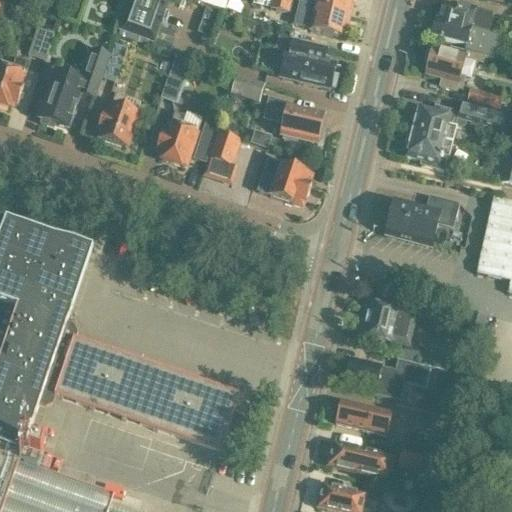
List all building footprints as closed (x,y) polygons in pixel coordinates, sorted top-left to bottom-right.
[(79,0),(64,0),(61,12),(74,17),(79,0)] [(148,0),(132,0),(120,35),(154,47),(168,7),(148,0)] [(273,0),(271,12),(302,19),(305,7),(289,3),(289,0),(273,0)] [(318,0),(316,10),(350,18),(353,0),(318,0)] [(430,25),(426,43),(462,52),(461,56),(491,64),(497,39),(487,36),(493,17),(458,7),(457,10),(443,7),(442,9),(438,8),(436,16),(435,16),(432,25),(430,25)] [(316,10),(310,34),(344,42),(350,18),(316,10)] [(251,37),(260,40),(263,29),(255,26),(251,37)] [(37,32),(29,58),(45,64),(53,37),(37,32)] [(333,78),(336,67),(324,64),(327,52),(281,41),(277,54),(286,57),(281,79),(297,83),(296,85),(330,93),(331,90),(335,91),(337,79),(333,78)] [(110,63),(104,82),(115,86),(121,66),(126,51),(116,48),(110,63)] [(56,76),(40,122),(41,122),(40,126),(53,131),(55,127),(68,131),(80,97),(94,102),(109,58),(93,53),(82,85),(56,76)] [(428,56),(425,64),(429,68),(426,78),(442,83),(440,91),(457,95),(458,93),(462,94),(465,79),(468,80),(473,65),(465,63),(465,62),(433,53),(432,55),(428,56)] [(167,81),(161,101),(172,105),(179,85),(182,87),(190,64),(175,59),(167,81)] [(0,68),(0,108),(11,112),(13,106),(17,107),(23,90),(19,89),(23,76),(22,76),(26,66),(16,63),(12,73),(0,68)] [(472,81),(483,85),(488,70),(477,66),(472,81)] [(238,79),(230,102),(260,111),(267,89),(238,79)] [(466,94),(463,108),(498,116),(501,102),(466,94)] [(103,118),(97,134),(102,136),(100,142),(126,151),(138,116),(123,111),(126,100),(116,97),(112,107),(111,107),(107,119),(103,118)] [(270,102),(265,122),(284,126),(281,139),(284,139),(283,142),(297,146),(298,142),(318,147),(319,144),(322,145),(325,133),(322,132),(325,119),(289,111),(290,107),(270,102)] [(412,120),(408,135),(452,146),(456,130),(455,129),(457,123),(463,124),(463,126),(482,131),(499,136),(505,118),(498,116),(463,108),(458,107),(455,116),(453,115),(436,111),(435,115),(419,111),(417,119),(412,120)] [(161,137),(156,154),(160,155),(158,161),(184,170),(196,135),(181,130),(185,119),(174,115),(171,126),(170,126),(166,138),(161,137)] [(218,135),(202,182),(232,191),(238,172),(231,169),(241,143),(218,135)] [(448,163),(452,146),(408,135),(405,148),(408,152),(406,161),(422,165),(421,169),(444,175),(447,162),(448,163)] [(213,140),(202,136),(194,161),(205,164),(213,140)] [(511,163),(506,162),(500,185),(511,187),(511,163)] [(264,176),(258,195),(270,199),(291,207),(304,212),(306,205),(307,205),(312,189),(305,186),(309,176),(282,167),(281,168),(271,164),(267,177),(264,176)] [(387,231),(386,238),(387,238),(431,249),(431,250),(432,250),(440,218),(456,222),(460,208),(429,200),(426,214),(395,206),(394,205),(392,212),(388,214),(384,228),(387,231)] [(479,261),(473,288),(511,296),(511,204),(492,200),(479,261)] [(0,511),(110,511),(114,501),(49,479),(52,469),(42,466),(46,454),(34,449),(30,463),(22,460),(46,389),(56,392),(54,400),(220,455),(240,398),(143,365),(75,342),(77,336),(73,328),(67,326),(91,252),(7,223),(0,242),(0,511)] [(360,325),(358,334),(360,335),(359,340),(376,344),(375,348),(387,351),(388,347),(393,348),(393,346),(409,350),(416,318),(400,315),(401,314),(367,306),(362,325),(360,325)] [(467,315),(458,355),(478,360),(487,320),(467,315)] [(403,353),(402,361),(418,365),(419,357),(403,353)] [(351,363),(346,385),(374,392),(373,398),(399,405),(404,383),(443,393),(448,375),(446,374),(448,368),(425,363),(424,369),(419,368),(416,380),(400,376),(400,375),(380,371),(380,370),(351,363)] [(341,405),(336,427),(386,439),(391,417),(341,405)] [(436,419),(432,435),(458,441),(462,425),(436,419)] [(329,457),(326,466),(328,466),(328,468),(387,483),(393,461),(333,447),(330,457),(329,457)] [(199,453),(197,462),(222,469),(225,459),(199,453)] [(401,454),(398,469),(421,474),(424,460),(401,454)] [(319,498),(317,507),(319,508),(318,510),(324,511),(361,511),(364,499),(356,497),(356,496),(323,488),(321,499),(319,498)] [(393,511),(396,511),(401,501),(385,496),(381,508),(393,511)]
